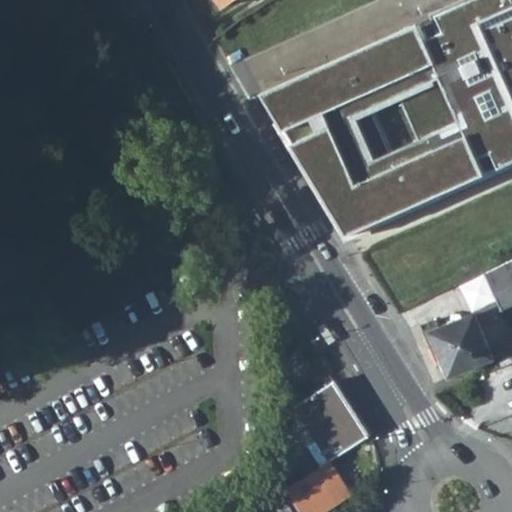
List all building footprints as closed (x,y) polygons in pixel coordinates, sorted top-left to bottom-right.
[(511,0),(468,0),(445,10),(456,33),(429,45),(423,31),(286,92),(362,218),(499,158),(487,132),(511,121),(511,0)] [(511,162),(511,121),(487,132),(499,158),(503,167),(511,162)] [(511,259),(485,273),(491,286),(498,299),(476,314),(439,331),(435,325),(425,330),(439,364),(444,362),(450,377),(487,360),(493,358),(480,325),(506,306),(511,303),(511,259)] [(333,340),(336,338),(325,321),(317,326),(329,343),(333,340)] [(511,338),(494,346),(502,366),(511,361),(511,338)] [(301,351),(285,362),(298,381),(313,371),(301,351)] [(297,406),(311,429),(322,447),(313,453),(298,462),(307,476),(331,461),(370,436),(336,382),(297,406)] [(311,429),(302,435),(313,453),(322,447),(311,429)] [(324,511),(352,495),(331,461),(307,476),(287,489),(295,501),(278,511),(324,511)] [(272,493),(247,506),(250,511),(278,511),(295,501),(287,489),(275,496),(272,493)]
